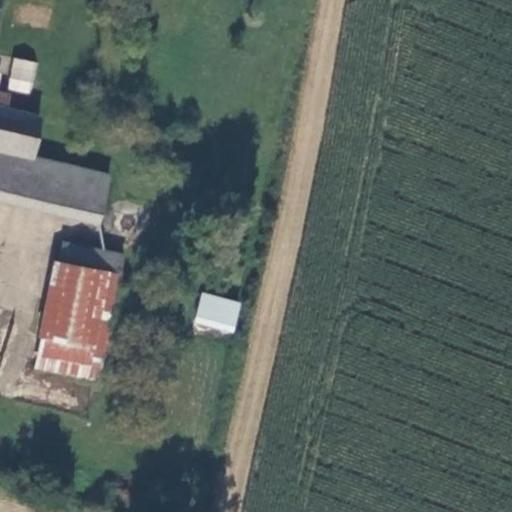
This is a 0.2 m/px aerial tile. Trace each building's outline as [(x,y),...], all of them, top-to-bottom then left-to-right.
[(0,0),(0,147),(31,156),(43,116),(8,104),(9,90),(0,86),(0,0)] [(0,187),(98,211),(108,175),(31,156),(0,147),(0,187)] [(125,249),(66,235),(61,256),(120,270),(125,249)] [(39,356),(99,369),(120,270),(61,256),(55,254),(38,326),(45,327),(39,356)] [(237,304),(205,296),(198,322),(230,331),(237,304)]
